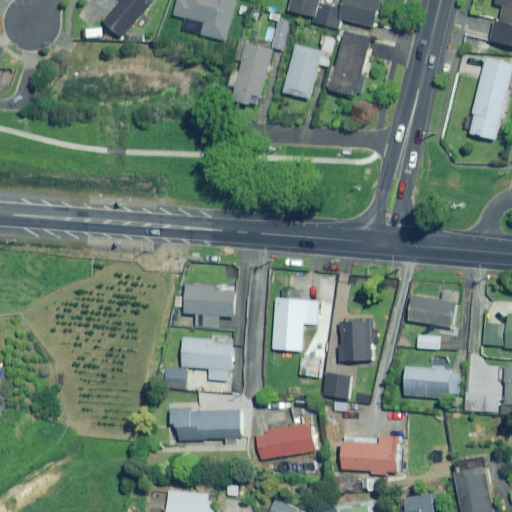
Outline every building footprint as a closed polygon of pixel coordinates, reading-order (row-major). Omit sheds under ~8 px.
[(156,0),(124,0),(106,22),(124,38),(156,0)] [(237,0),(178,0),(175,16),(206,23),(203,36),(228,41),(237,0)] [(294,0),(291,11),(316,19),(320,0),(294,0)] [(381,1),(378,0),(344,0),(344,3),(336,1),(335,7),(324,5),(319,24),(340,29),(342,19),(374,27),(381,1)] [(511,0),(497,0),(497,5),(506,7),(501,23),(496,22),(491,41),(511,46),(511,0)] [(272,13),(270,20),(280,22),(274,49),(283,51),(290,17),(272,13)] [(373,38),(346,33),(333,91),(360,97),(373,38)] [(337,40),(325,37),(321,52),(296,46),(285,93),(312,99),(320,64),(331,67),(337,40)] [(273,51),(246,45),(241,72),(235,71),(232,82),(240,84),(236,102),(261,107),(273,51)] [(511,74),(511,65),(486,60),(474,115),(476,115),(472,134),(497,140),(511,74)] [(185,311),(184,314),(202,315),(201,327),(220,329),(221,317),(236,318),(238,289),(187,285),(186,297),(185,311)] [(419,336),(418,349),(439,350),(440,337),(428,336),(434,332),(439,326),(455,328),(461,295),(445,292),(443,302),(413,296),(409,320),(432,324),(429,329),(430,329),(419,336)] [(185,311),(186,297),(174,296),(173,310),(185,311)] [(319,303),(277,299),(273,349),(303,352),(305,324),(317,325),(319,303)] [(511,315),(500,315),(500,325),(487,325),(486,346),(506,347),(506,350),(511,350),(511,315)] [(373,361),(372,322),(342,322),(342,345),(339,346),(339,362),(373,361)] [(182,325),(170,324),(169,337),(181,338),(182,325)] [(213,341),(184,339),(182,367),(209,369),(209,380),(231,381),(234,346),(212,344),(213,341)] [(186,390),(186,369),(167,368),(166,390),(186,390)] [(366,368),(361,391),(371,393),(376,371),(366,368)] [(460,371),(406,368),(404,396),(459,399),(460,371)] [(350,376),(327,374),(325,397),(348,399),(350,376)] [(499,395),(467,393),(467,412),(498,413),(499,395)] [(352,403),(332,403),(332,413),(352,414),(352,403)] [(241,439),(240,410),(176,411),(176,440),(241,439)] [(498,423),(474,427),(476,439),(500,435),(498,423)] [(315,452),(312,425),(256,433),(260,460),(315,452)] [(371,475),(386,475),(386,472),(398,473),(399,438),(382,437),(381,445),(342,443),(341,470),(371,471),(371,475)] [(496,511),(489,470),(458,476),(464,511),(496,511)] [(375,478),(362,479),(364,495),(376,494),(375,478)] [(212,495),(172,492),(170,511),(217,511),(218,503),(211,502),(212,495)] [(444,509),(441,493),(406,500),(408,511),(404,511),(446,511),(446,508),(444,509)] [(298,511),(300,510),(277,499),(270,511),(298,511)]
